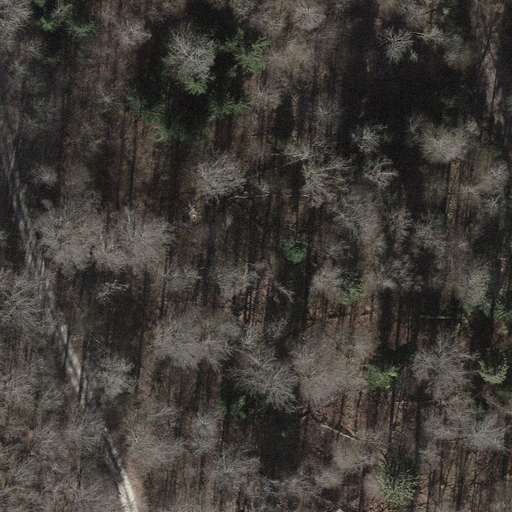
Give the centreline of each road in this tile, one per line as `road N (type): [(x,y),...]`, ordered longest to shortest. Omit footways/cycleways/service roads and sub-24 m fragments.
road 1 (track): [(0,91),(55,329),(133,511)]
road 2 (track): [(511,122),(484,0)]
